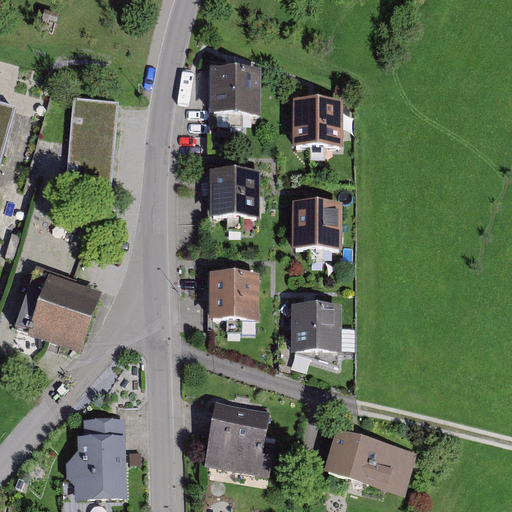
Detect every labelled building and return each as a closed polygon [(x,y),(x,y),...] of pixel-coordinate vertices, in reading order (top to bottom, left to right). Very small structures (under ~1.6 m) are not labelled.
[(262,124),(263,78),(213,77),(212,124),(262,124)] [(113,191),(119,104),(72,101),(66,188),(113,191)] [(292,158),(343,158),(344,111),(292,110),(292,158)] [(0,177),(16,121),(0,116),(0,177)] [(211,228),(262,228),(263,181),(211,181),(211,228)] [(295,259),(345,260),(346,213),(296,212),(295,259)] [(76,293),(34,281),(14,348),(27,352),(82,368),(100,309),(74,301),(76,293)] [(251,338),(250,291),(200,292),(200,338),(251,338)] [(334,323),(283,324),(283,371),(335,370),(334,323)] [(272,416),(218,407),(206,472),(275,484),(281,453),(266,451),(272,416)] [(336,431),(324,474),(408,499),(421,455),(336,431)] [(76,511),(125,511),(123,445),(84,447),(85,464),(76,464),(77,488),(66,488),(67,510),(76,510),(76,511)]
